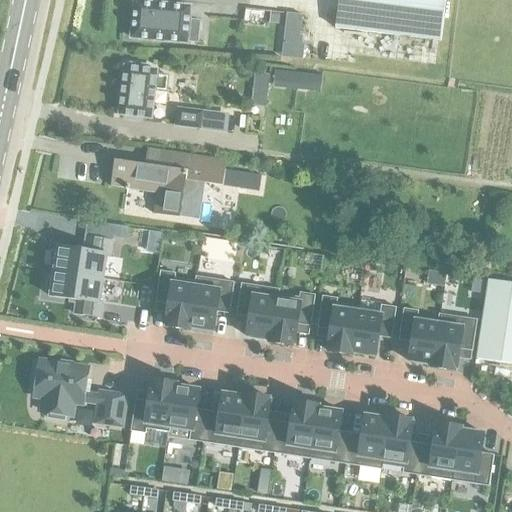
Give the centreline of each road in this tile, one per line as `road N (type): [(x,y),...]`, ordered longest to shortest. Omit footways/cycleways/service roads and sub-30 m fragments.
road 1 (residential): [(511,431),(460,394),(125,347)]
road 2 (tertiary): [(0,129),(25,0)]
